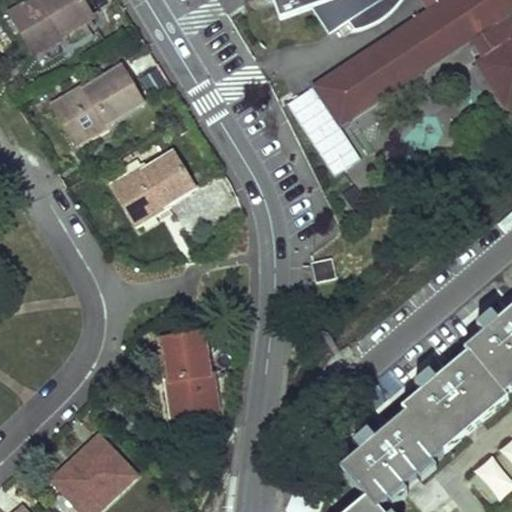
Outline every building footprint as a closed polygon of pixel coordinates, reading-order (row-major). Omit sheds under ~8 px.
[(63,37),(92,20),(80,0),(33,0),(11,13),(31,49),(61,31),(63,37)] [(511,0),(272,0),(280,20),(314,8),(332,35),(349,24),(353,33),(362,31),(371,27),(378,23),(386,18),(394,12),(400,6),(403,0),(435,0),(440,6),(315,88),(340,127),(473,40),(485,59),(478,64),(507,111),(511,107),(511,13),(511,14),(511,13),(511,0)] [(63,37),(61,31),(31,49),(36,57),(65,39),(63,37)] [(105,126),(144,104),(122,68),(86,89),(83,86),(53,104),(73,139),(103,122),(105,126)] [(105,126),(103,122),(73,139),(78,147),(107,129),(105,126)] [(167,208),(196,191),(173,155),(146,170),(144,167),(114,186),(136,221),(164,204),(167,208)] [(167,208),(164,204),(136,221),(141,230),(169,212),(167,208)] [(333,259),(313,264),(317,284),(337,279),(333,259)] [(380,511),(443,457),(441,453),(505,397),(502,393),(511,384),(511,312),(465,352),(469,356),(403,411),(407,415),(343,470),(367,501),(354,511),(380,511)] [(205,335),(163,342),(170,385),(175,385),(180,417),(221,411),(216,376),(212,377),(205,335)] [(511,391),(511,384),(502,393),(505,397),(511,391)] [(170,385),(166,386),(172,419),(180,417),(175,385),(170,385)] [(508,401),(505,397),(441,453),(443,457),(508,401)] [(101,511),(137,479),(100,439),(86,451),(91,456),(57,488),(79,511),(101,511)] [(511,440),(496,455),(511,471),(511,440)] [(91,456),(86,451),(52,483),(57,488),(91,456)] [(511,480),(493,458),(473,474),(498,504),(511,492),(511,480)]
